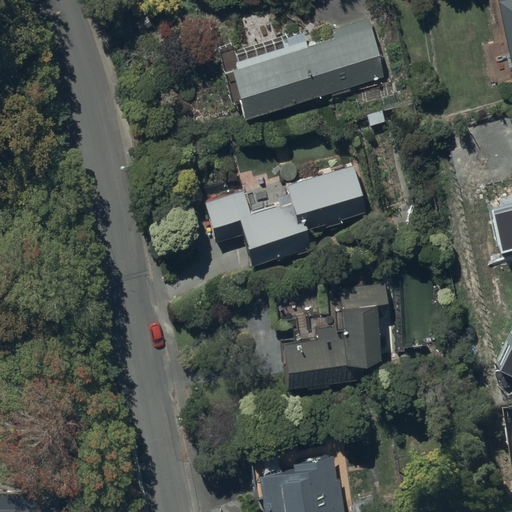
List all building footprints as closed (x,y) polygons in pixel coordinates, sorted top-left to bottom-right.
[(511,0),(497,0),(509,63),(511,62),(511,0)] [(382,71),(366,11),(329,20),(331,31),(304,36),(303,30),(231,43),(233,50),(229,51),(241,100),(329,82),(331,88),(349,83),(348,80),(382,71)] [(363,207),(352,159),(284,174),(291,205),(282,207),(279,197),(274,198),(271,181),(204,196),(212,234),(243,227),(248,252),(273,247),(275,252),(310,245),(304,220),(323,215),(324,221),(340,217),(339,212),(363,207)] [(385,277),(337,279),(339,317),(316,318),(316,328),(281,330),(282,373),(304,373),(304,379),(327,378),(327,372),(341,371),(340,345),(376,344),(375,310),(386,310),(385,277)] [(253,489),(260,488),(263,511),(352,511),(343,434),(326,436),(327,439),(297,443),(296,432),(247,439),(253,489)] [(55,511),(56,496),(0,493),(0,511),(55,511)]
